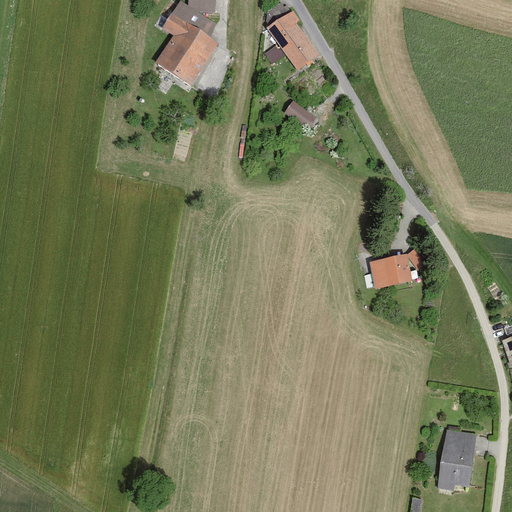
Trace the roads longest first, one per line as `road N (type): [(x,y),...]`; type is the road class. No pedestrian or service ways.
road 1 (unclassified): [(295,0),(399,180),(452,251),(491,338),(506,408),(494,511)]
road 2 (track): [(0,442),(102,511)]
